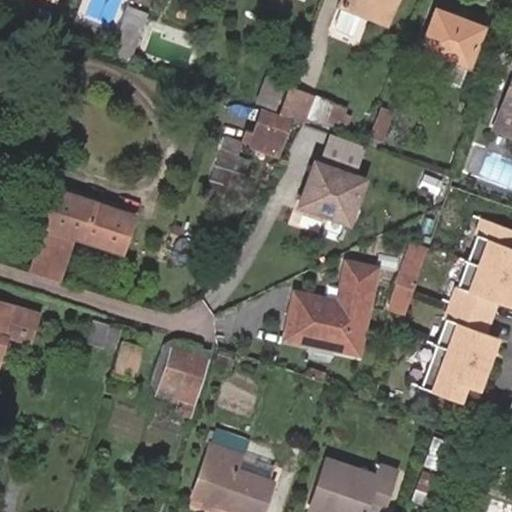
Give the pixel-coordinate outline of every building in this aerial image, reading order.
[(386,25),(395,0),(341,0),(339,8),(360,16),(386,25)] [(356,25),(360,16),(339,8),(335,18),(356,25)] [(458,83),(479,26),(432,9),(417,48),(444,58),(437,75),(458,83)] [(111,53),(131,60),(143,27),(123,20),(111,53)] [(511,136),(511,73),(491,128),(511,136)] [(258,102),(279,109),(289,82),(268,74),(258,102)] [(278,114),(290,118),(303,123),(312,97),(288,88),(278,114)] [(311,116),(342,125),(348,105),(317,96),(311,116)] [(250,130),(245,144),(276,156),(290,118),(278,114),(262,108),(253,131),(250,130)] [(382,148),(392,121),(378,116),(368,142),(382,148)] [(224,200),(245,144),(229,138),(208,194),(224,200)] [(366,181),(317,162),(301,201),(351,220),(366,181)] [(24,199),(31,181),(18,176),(12,195),(24,199)] [(123,249),(135,210),(59,187),(35,266),(63,276),(76,234),(123,249)] [(432,349),(416,391),(455,405),(461,389),(463,383),(476,387),(483,367),(490,347),(478,343),(480,336),(486,321),(492,304),(494,298),(507,303),(511,288),(511,260),(508,259),(511,253),(511,249),(511,234),(478,222),(462,265),(447,307),(432,349)] [(420,247),(404,241),(388,284),(405,290),(420,247)] [(295,294),(285,338),(308,344),(310,337),(335,342),(334,349),(356,355),(375,270),(346,264),(337,303),(295,294)] [(494,298),(492,304),(504,309),(507,303),(494,298)] [(12,328),(31,333),(38,312),(18,306),(0,299),(0,367),(0,366),(0,330),(10,334),(12,328)] [(120,328),(93,320),(87,341),(102,346),(102,345),(114,348),(120,328)] [(125,340),(144,346),(148,333),(130,327),(125,340)] [(10,334),(29,340),(31,333),(12,328),(10,334)] [(0,366),(10,334),(0,330),(0,366)] [(163,345),(201,356),(203,349),(155,334),(138,390),(148,393),(163,345)] [(493,341),(480,336),(478,343),(490,347),(493,341)] [(133,380),(144,346),(125,340),(115,374),(133,380)] [(183,415),(201,356),(163,345),(148,393),(157,396),(159,388),(178,394),(173,412),(183,415)] [(476,387),(463,383),(461,389),(473,394),(476,387)] [(433,471),(446,434),(429,428),(417,465),(433,471)] [(239,439),(211,429),(205,444),(233,454),(239,439)] [(261,480),(230,468),(235,455),(233,454),(205,444),(188,491),(244,511),(255,511),(267,482),(261,480)] [(230,468),(261,480),(266,466),(235,455),(230,468)] [(337,509),(335,511),(359,511),(365,494),(382,500),(393,467),(377,461),(373,472),(323,455),(307,499),(337,509)] [(167,490),(173,472),(158,466),(152,485),(167,490)] [(415,502),(418,493),(408,490),(405,498),(415,502)] [(244,511),(188,491),(184,500),(216,511),(244,511)] [(304,508),(316,511),(335,511),(337,509),(307,499),(304,508)] [(413,511),(425,511),(427,509),(420,506),(401,499),(398,506),(413,511)]
